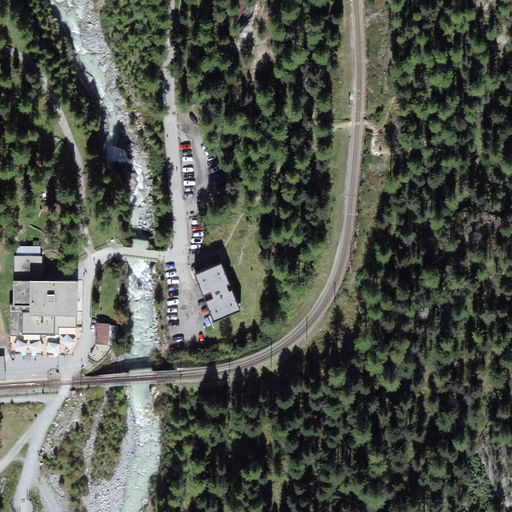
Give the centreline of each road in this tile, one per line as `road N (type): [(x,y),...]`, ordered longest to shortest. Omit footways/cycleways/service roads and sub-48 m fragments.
road 1 (unclassified): [(172,0),(180,256)]
road 2 (track): [(96,260),(85,239),(71,141),(38,72),(0,48)]
road 3 (track): [(25,511),(21,494),(39,428),(60,397)]
